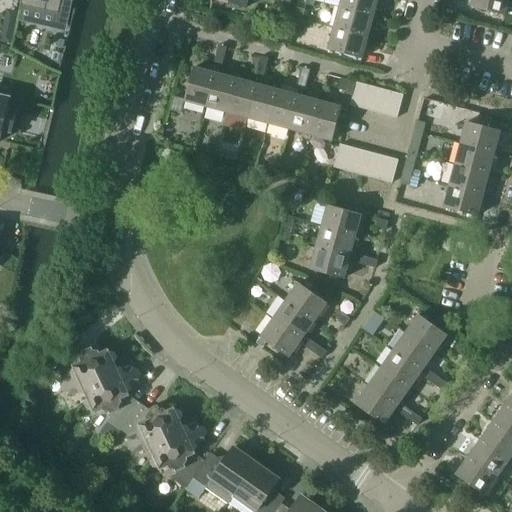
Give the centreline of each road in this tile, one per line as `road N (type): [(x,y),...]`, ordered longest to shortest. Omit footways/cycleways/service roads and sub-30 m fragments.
road 1 (residential): [(391,499),(167,339),(134,289),(111,223)]
road 2 (residential): [(391,499),(494,355),(472,317),(490,249)]
road 3 (residential): [(111,223),(116,170),(161,0)]
